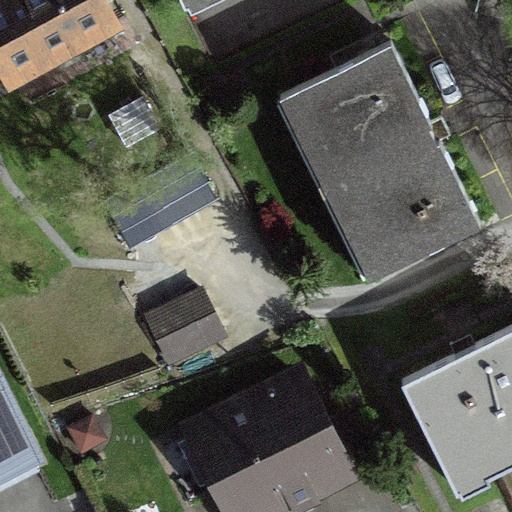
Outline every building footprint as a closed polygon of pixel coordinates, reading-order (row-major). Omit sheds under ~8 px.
[(0,0),(0,62),(8,77),(72,42),(81,59),(112,42),(103,25),(110,21),(98,0),(0,0)] [(365,279),(477,224),(387,42),(275,98),(365,279)] [(140,101),(106,120),(121,147),(155,128),(140,101)] [(188,166),(142,189),(161,229),(208,206),(188,166)] [(221,337),(199,292),(145,318),(167,364),(221,337)] [(511,325),(398,383),(453,493),(494,472),(511,463),(511,325)] [(308,485),(342,468),(298,381),(190,435),(229,511),(254,511),(285,497),(291,510),(314,499),(308,485)] [(0,465),(33,449),(0,383),(0,465)] [(511,508),(511,463),(494,472),(511,508)]
